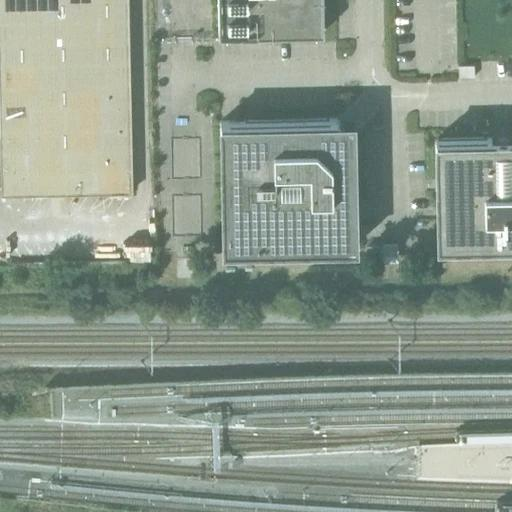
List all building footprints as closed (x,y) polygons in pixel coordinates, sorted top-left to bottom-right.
[(132,190),(127,0),(0,0),(0,180),(0,193),(28,192),(102,191),(118,191),(130,190),(132,190)] [(322,0),(217,0),(218,33),(231,33),(323,31),(322,0)] [(475,62),(458,62),(458,79),(475,79),(475,62)] [(341,119),(339,122),(344,126),(350,133),(353,130),(353,118),(341,119)] [(352,134),(350,133),(344,126),(339,122),(336,119),(252,120),(238,121),(229,121),(220,121),(222,247),(251,247),(260,247),(265,247),(356,245),(355,238),(355,230),(355,223),(355,220),(355,215),(355,211),(353,136),(352,134)] [(494,128),(494,137),(501,137),(509,137),(509,128),(494,128)] [(511,136),(509,137),(501,137),(494,137),(489,137),(435,138),(436,209),(436,213),(436,218),(436,221),(436,228),(437,243),(503,242),(508,241),(511,241),(511,136)]
